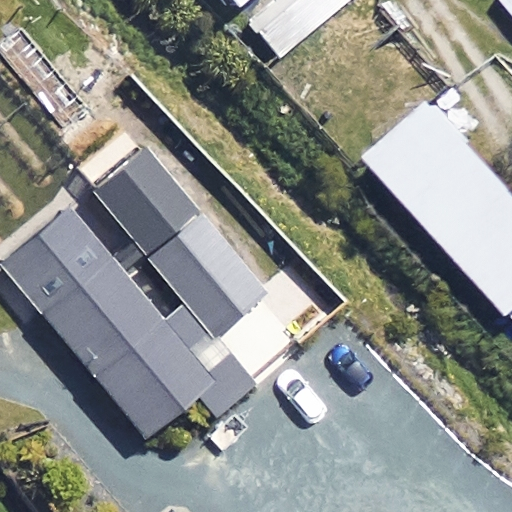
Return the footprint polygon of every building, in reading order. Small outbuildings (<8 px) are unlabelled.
[(237,0),(245,9),(255,0),(237,0)] [(348,0),(276,0),(246,26),(276,62),(348,0)] [(511,0),(501,0),(511,11),(511,0)] [(511,196),(436,113),(375,168),(511,319),(511,196)] [(163,321),(66,206),(0,261),(0,262),(102,384),(148,438),(202,393),(225,421),(266,387),(220,332),(266,294),(142,147),(91,191),(186,303),(163,321)]
